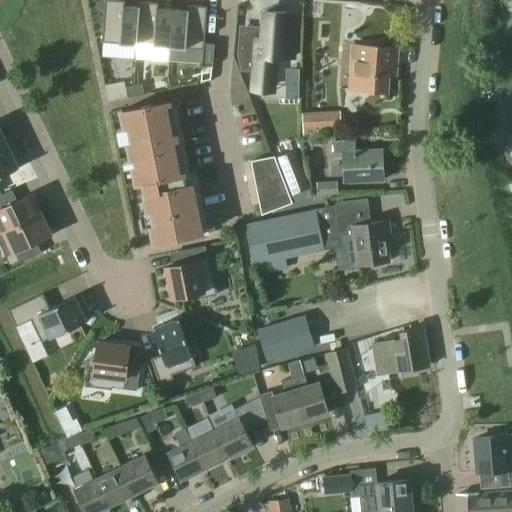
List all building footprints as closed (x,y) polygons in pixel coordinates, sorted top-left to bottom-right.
[(125,1),(114,0),(105,0),(102,42),(103,42),(135,45),(137,45),(140,7),(138,7),(125,6),(125,1)] [(138,7),(140,7),(137,45),(170,47),(173,9),(158,8),(158,3),(138,2),(138,7)] [(173,9),(170,47),(203,50),(204,50),(205,43),(207,7),(187,5),(187,10),(173,9)] [(291,55),(293,56),(294,42),(292,42),(293,15),(286,14),(286,12),(266,11),(264,38),(256,37),(255,43),(242,42),(241,50),(243,50),(243,59),(245,59),(245,67),(254,68),(254,75),(275,77),(276,57),(291,58),(291,55)] [(346,41),(345,23),(309,24),(310,43),(346,41)] [(214,44),(205,43),(204,50),(203,50),(202,66),(213,66),(214,44)] [(398,47),(353,44),(349,90),(387,92),(389,64),(397,65),(398,47)] [(142,84),(134,86),(136,96),(144,94),(142,84)] [(134,86),(126,87),(128,98),(136,96),(134,86)] [(299,99),(299,87),(286,87),(286,99),(299,99)] [(170,101),(122,110),(137,185),(144,183),(146,193),(145,193),(155,244),(203,234),(192,184),(187,185),(170,101)] [(318,129),(318,113),(304,113),(305,136),(319,136),(318,131),(318,129)] [(311,139),(304,141),(307,151),(313,149),(311,139)] [(355,151),(354,140),(335,142),(336,157),(343,156),(345,182),(384,179),(382,149),(355,151)] [(8,144),(0,148),(0,177),(19,168),(8,144)] [(293,195),(309,189),(294,151),(279,156),(293,195)] [(275,156),(251,161),(262,215),(293,203),(275,156)] [(339,180),(320,181),(320,195),(340,194),(339,180)] [(4,193),(0,195),(0,233),(41,214),(32,194),(9,205),(4,193)] [(255,222),(246,223),(247,224),(255,264),(286,258),(341,247),(340,236),(352,234),(353,245),(355,245),(358,266),(390,262),(386,235),(390,235),(389,222),(371,224),(369,210),(337,214),(336,205),(263,220),(260,220),(255,222)] [(41,214),(0,233),(0,244),(10,267),(34,256),(29,245),(51,235),(41,214)] [(181,264),(166,267),(173,298),(200,293),(201,298),(217,294),(212,270),(210,271),(205,246),(178,251),(181,264)] [(43,293),(8,310),(16,327),(31,320),(30,318),(50,308),(43,293)] [(31,320),(16,327),(32,362),(47,355),(42,343),(87,321),(75,296),(50,308),(30,318),(31,320)] [(304,315),(258,330),(267,361),(314,347),(304,315)] [(179,319),(153,328),(163,355),(170,375),(172,375),(196,366),(179,319)] [(423,329),(427,351),(437,349),(432,327),(423,329)] [(379,375),(429,367),(423,329),(402,333),(403,339),(374,344),(379,375)] [(90,369),(87,386),(112,389),(112,387),(137,391),(141,363),(127,362),(129,347),(98,343),(94,370),(90,369)] [(337,393),(357,388),(347,349),(327,354),(337,393)] [(163,355),(151,359),(160,383),(174,378),(172,375),(170,375),(163,355)] [(299,359),(288,363),(293,377),(305,420),(329,413),(320,382),(307,386),(304,374),(299,359)] [(271,391),(260,395),(261,397),(267,416),(277,413),(282,427),(305,420),(293,377),(281,380),(285,392),(272,396),(271,391)] [(213,388),(198,393),(202,402),(216,397),(213,388)] [(189,407),(202,402),(198,393),(186,397),(189,407)] [(239,417),(246,430),(267,419),(261,397),(235,409),(239,417)] [(74,421),(67,406),(56,412),(68,437),(83,430),(78,419),(74,421)] [(165,408),(152,413),(155,422),(168,418),(165,408)] [(368,432),(391,430),(388,411),(365,416),(368,432)] [(246,430),(239,417),(215,429),(229,457),(253,445),(246,430)] [(130,421),(116,425),(119,435),(133,430),(130,421)] [(77,434),(82,444),(95,439),(91,429),(77,434)] [(181,446),(168,452),(182,480),(206,468),(192,440),(186,429),(175,434),(181,446)] [(215,429),(192,440),(206,468),(229,457),(215,429)] [(67,449),(82,444),(77,434),(68,437),(64,439),(67,449)] [(511,486),(511,451),(511,436),(475,439),(478,473),(502,471),(504,487),(511,486)] [(68,456),(61,441),(41,450),(48,465),(68,456)] [(145,454),(121,465),(135,493),(159,482),(145,454)] [(135,493),(121,465),(98,477),(111,505),(135,493)] [(352,491),(351,474),(323,476),(325,494),(352,491)] [(85,511),(96,511),(111,505),(98,477),(74,488),(85,511)] [(380,511),(412,509),(409,481),(359,486),(361,511),(380,511)] [(511,511),(511,491),(511,492),(458,494),(458,511),(511,511)] [(293,511),(291,498),(271,501),(272,511),(293,511)]
